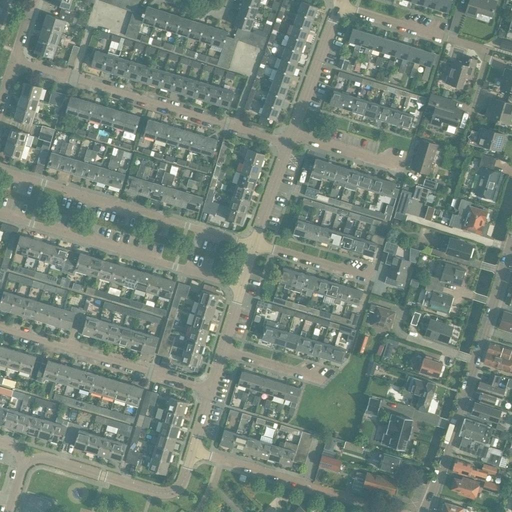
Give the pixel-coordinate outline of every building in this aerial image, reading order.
[(87,22),(79,19),(80,14),(79,14),(79,13),(76,12),(74,11),(75,5),(73,4),(73,0),(51,0),(50,4),(62,7),(60,13),(87,22)] [(117,0),(115,6),(120,8),(123,0),(117,0)] [(123,0),(120,8),(126,11),(130,0),(123,0)] [(136,1),(132,0),(130,0),(126,11),(132,13),(136,1)] [(260,0),(242,0),(241,3),(257,8),(260,0)] [(435,8),(437,0),(425,0),(424,5),(435,8)] [(437,0),(435,8),(447,12),(451,0),(437,0)] [(491,15),(495,1),(491,0),(479,0),(480,1),(477,0),(468,0),(465,13),(475,16),(477,11),(491,15)] [(280,3),(274,1),(271,9),(270,12),(275,14),(280,3)] [(296,15),(312,20),(317,7),(301,2),(296,15)] [(237,14),(253,19),(257,8),(241,3),(237,14)] [(142,22),(141,23),(153,26),(159,9),(147,5),(147,7),(143,17),(142,22)] [(506,6),(503,14),(510,16),(511,7),(506,6)] [(165,30),(170,13),(159,9),(153,26),(165,30)] [(280,9),(276,21),(280,23),(285,10),(280,9)] [(275,14),(270,12),(266,24),(271,25),(275,14)] [(86,27),(87,22),(60,13),(58,19),(47,15),(42,28),(60,34),(64,21),(72,24),(72,23),(76,24),(86,27)] [(142,22),(143,17),(132,13),(130,19),(142,22)] [(176,33),(182,17),(170,13),(165,30),(176,33)] [(238,27),(249,31),(253,19),(237,14),(233,25),(238,27)] [(312,20),(296,15),(292,27),(307,33),(312,20)] [(188,37),(193,20),(182,17),(176,33),(188,37)] [(140,28),(141,23),(142,22),(130,19),(128,25),(140,28)] [(199,41),(204,24),(193,20),(188,37),(199,41)] [(210,44),(216,28),(204,24),(199,41),(210,44)] [(271,25),(266,24),(263,32),(268,34),(271,25)] [(138,34),(140,28),(128,25),(127,31),(138,34)] [(233,39),(237,40),(245,43),(249,32),(249,31),(238,27),(233,39)] [(307,33),(292,27),(287,40),(303,45),(307,33)] [(60,34),(42,28),(38,40),(56,46),(60,34)] [(224,42),(226,36),(227,32),(216,28),(210,44),(222,48),(224,42)] [(355,62),(364,32),(351,28),(348,41),(356,44),(351,58),(351,61),(355,62)] [(138,34),(127,31),(125,36),(136,40),(138,34)] [(255,34),(249,32),(245,43),(251,45),(255,34)] [(367,63),(375,35),(364,32),(355,62),(355,63),(356,59),(361,45),(368,47),(363,62),(367,63)] [(261,36),(255,34),(251,45),(256,47),(261,36)] [(122,44),(124,39),(113,35),(109,47),(118,50),(119,44),(122,44)] [(142,35),(140,41),(148,44),(150,38),(142,35)] [(375,35),(367,63),(368,63),(372,49),(383,52),(387,39),(375,35)] [(226,36),(224,42),(235,46),(237,40),(233,39),(226,36)] [(266,38),(261,36),(256,47),(262,49),(266,38)] [(151,45),(159,47),(161,41),(153,39),(151,45)] [(387,39),(383,52),(395,55),(399,42),(387,39)] [(56,46),(38,40),(34,53),(52,59),(56,46)] [(303,45),(287,40),(283,52),(298,58),(303,45)] [(511,49),(511,42),(502,40),(500,46),(511,49)] [(233,52),(235,46),(224,42),(222,48),(233,52)] [(402,74),(411,46),(399,42),(395,55),(403,58),(398,72),(402,74)] [(135,43),(134,48),(142,51),(144,45),(135,43)] [(163,48),(171,51),(173,45),(165,43),(163,48)] [(147,46),(145,52),(153,54),(155,49),(147,46)] [(174,52),(182,55),(184,49),(176,46),(174,52)] [(414,77),(422,49),(411,46),(402,74),(403,74),(408,59),(415,61),(410,76),(414,77)] [(231,57),(233,52),(222,48),(220,54),(231,57)] [(422,49),(414,77),(415,77),(419,63),(426,65),(421,79),(426,81),(431,66),(435,53),(422,49)] [(158,50),(157,55),(165,58),(167,52),(158,50)] [(186,56),(193,58),(195,52),(188,50),(186,56)] [(77,53),(71,51),(66,65),(72,67),(77,53)] [(102,70),(107,54),(95,51),(90,67),(102,70)] [(298,58),(283,52),(278,65),(294,70),(298,58)] [(170,53),(168,59),(176,62),(178,56),(170,53)] [(107,54),(102,70),(113,74),(118,58),(107,54)] [(197,59),(205,62),(207,56),(199,54),(197,59)] [(230,63),(231,57),(220,54),(218,60),(230,63)] [(337,65),(337,66),(337,67),(338,68),(340,68),(341,69),(343,69),(344,69),(344,70),(345,70),(346,70),(347,71),(349,71),(352,72),(353,72),(353,71),(353,70),(353,69),(354,68),(354,67),(354,66),(353,65),(352,65),(351,65),(351,64),(350,64),(349,64),(349,63),(349,62),(349,61),(348,60),(346,60),(345,60),(345,59),(344,59),(344,58),(345,58),(345,56),(344,55),(343,55),(342,55),(341,56),(341,57),(340,58),(339,59),(339,60),(339,61),(338,62),(338,63),(338,65),(337,65)] [(191,66),(193,61),(181,57),(179,63),(191,66)] [(216,66),(218,60),(211,57),(209,63),(216,66)] [(471,75),(476,61),(465,57),(463,65),(452,62),(446,83),(461,87),(466,73),(471,75)] [(125,77),(130,61),(118,58),(113,74),(125,77)] [(130,61),(125,77),(136,81),(143,60),(138,59),(136,63),(130,61)] [(258,71),(262,73),(267,61),(262,59),(258,71)] [(354,69),(354,70),(354,71),(355,71),(356,71),(358,72),(359,72),(360,71),(360,68),(361,68),(362,68),(363,68),(364,68),(365,69),(366,69),(366,68),(367,65),(368,64),(368,63),(367,63),(363,62),(363,61),(361,60),(360,60),(359,60),(358,59),(357,59),(357,60),(355,67),(355,68),(354,68),(354,69)] [(143,60),(136,81),(148,84),(153,68),(142,65),(143,61),(143,60)] [(218,60),(216,66),(228,69),(230,63),(218,60)] [(193,61),(191,66),(199,69),(201,63),(193,61)] [(204,64),(202,70),(211,72),(212,67),(204,64)] [(294,70),(278,65),(274,77),(289,83),(294,70)] [(153,68),(148,84),(159,88),(164,72),(153,68)] [(215,68),(214,73),(219,75),(222,76),(224,70),(215,68)] [(511,69),(506,68),(500,87),(510,90),(510,91),(511,91),(511,69)] [(227,71),(225,77),(234,80),(233,81),(237,82),(239,75),(227,71)] [(164,72),(159,88),(171,91),(176,75),(164,72)] [(348,80),(350,75),(339,72),(339,73),(338,77),(348,80)] [(176,75),(171,91),(182,95),(187,79),(176,75)] [(360,83),(361,78),(350,75),(348,80),(360,83)] [(289,83),(274,77),(269,90),(285,95),(289,83)] [(371,87),(372,82),(361,78),(360,83),(371,87)] [(187,79),(182,95),(194,98),(199,82),(187,79)] [(199,82),(194,98),(205,101),(210,86),(199,82)] [(382,90),(384,85),(372,82),(371,87),(382,90)] [(21,96),(39,101),(42,88),(25,83),(21,96)] [(249,97),(253,98),(258,86),(253,84),(249,97)] [(394,94),(395,89),(384,85),(382,90),(394,94)] [(210,86),(205,101),(217,105),(221,89),(210,86)] [(221,89),(217,105),(228,109),(229,108),(235,109),(239,95),(221,89)] [(405,97),(406,92),(395,89),(394,94),(405,97)] [(285,95),(269,90),(265,102),(280,108),(285,95)] [(340,107),(344,94),(332,90),(328,103),(340,107)] [(55,106),(59,93),(52,91),(48,104),(55,106)] [(406,92),(405,97),(418,101),(419,96),(406,92)] [(59,93),(55,106),(62,108),(65,95),(59,93)] [(344,94),(340,107),(351,110),(355,97),(344,94)] [(457,126),(462,110),(449,106),(451,101),(431,95),(427,108),(434,110),(430,124),(439,126),(441,121),(457,126)] [(18,107),(35,112),(39,101),(21,96),(18,107)] [(77,116),(82,100),(70,97),(66,113),(77,116)] [(253,98),(249,97),(244,109),(249,111),(253,98)] [(355,97),(351,110),(363,114),(367,101),(355,97)] [(508,124),(511,112),(511,104),(491,98),(489,108),(494,110),(491,119),(508,124)] [(89,120),(94,104),(82,100),(77,116),(89,120)] [(378,104),(374,117),(385,121),(389,108),(384,106),(386,101),(381,100),(379,105),(378,104)] [(367,101),(363,114),(374,117),(378,104),(367,101)] [(280,108),(265,102),(260,115),(276,121),(280,108)] [(390,108),(389,108),(385,121),(397,124),(401,111),(395,109),(396,105),(392,103),(390,108)] [(100,123),(105,107),(94,104),(89,120),(100,123)] [(35,112),(18,107),(14,119),(31,125),(35,112)] [(112,126),(116,111),(105,107),(100,123),(112,126)] [(123,130),(128,114),(116,111),(112,126),(123,130)] [(412,115),(401,111),(397,124),(408,128),(412,115)] [(128,114),(123,130),(135,133),(140,117),(128,114)] [(155,139),(159,123),(147,120),(143,136),(155,139)] [(166,143),(171,127),(159,123),(155,139),(166,143)] [(40,132),(53,136),(55,130),(42,126),(40,132)] [(178,146),(182,130),(171,127),(166,143),(178,146)] [(500,150),(504,135),(482,128),(478,144),(500,150)] [(8,141),(29,148),(25,146),(28,134),(11,129),(8,141)] [(189,150),(194,134),(182,130),(178,146),(189,150)] [(53,136),(40,132),(39,139),(51,142),(53,136)] [(201,153),(205,137),(194,134),(189,150),(201,153)] [(205,137),(201,153),(212,157),(217,141),(205,137)] [(428,173),(437,145),(420,140),(412,168),(428,173)] [(29,148),(8,141),(4,153),(14,156),(12,164),(19,166),(21,158),(26,159),(29,148)] [(60,170),(68,143),(63,142),(59,155),(52,153),(48,166),(60,170)] [(219,156),(225,158),(229,144),(223,142),(219,156)] [(68,143),(60,170),(72,174),(76,160),(69,158),(73,145),(68,143)] [(454,155),(456,147),(448,144),(446,152),(454,155)] [(76,160),(72,174),(84,177),(92,151),(87,149),(83,162),(76,160)] [(244,162),(260,167),(264,155),(248,150),(244,162)] [(44,165),(48,153),(41,151),(37,163),(44,165)] [(92,151),(84,177),(96,181),(100,167),(94,165),(97,152),(92,151)] [(116,158),(108,184),(121,188),(125,175),(126,170),(119,168),(122,159),(122,157),(123,156),(117,154),(116,158)] [(482,168),(474,194),(490,199),(499,173),(492,171),(494,164),(496,159),(482,154),(481,160),(479,167),(482,168)] [(100,167),(96,181),(108,184),(116,158),(111,156),(107,169),(100,167)] [(216,166),(221,167),(222,163),(224,163),(225,158),(219,156),(216,166)] [(321,180),(323,175),(327,162),(315,158),(311,172),(310,177),(321,180)] [(240,173),(256,179),(260,167),(244,162),(240,173)] [(327,162),(323,175),(334,179),(338,165),(327,162)] [(137,193),(145,166),(140,165),(136,178),(129,176),(125,189),(137,193)] [(338,165),(334,179),(335,179),(333,184),(344,187),(349,169),(338,165)] [(145,166),(137,193),(150,197),(154,183),(155,179),(148,177),(151,168),(145,166)] [(212,177),(217,179),(221,167),(216,166),(212,177)] [(174,204),(178,191),(171,189),(177,168),(172,167),(170,174),(162,200),(174,204)] [(349,169),(344,187),(355,190),(357,186),(361,172),(349,169)] [(162,200),(170,174),(165,172),(161,185),(154,183),(150,197),(162,200)] [(361,172),(357,186),(368,189),(372,176),(361,172)] [(237,185),(253,190),(256,179),(240,173),(237,185)] [(372,176),(368,189),(379,193),(383,179),(372,176)] [(209,189),(214,191),(217,179),(212,177),(209,189)] [(437,182),(425,178),(423,185),(435,189),(437,182)] [(383,179),(379,193),(391,196),(396,198),(399,189),(394,188),(395,183),(383,179)] [(419,200),(423,187),(416,185),(416,186),(407,183),(405,188),(415,191),(412,198),(419,200)] [(233,197),(249,202),(253,190),(237,185),(233,197)] [(315,199),(317,194),(318,190),(307,187),(306,191),(304,196),(315,199)] [(423,187),(419,200),(425,202),(429,189),(423,187)] [(214,191),(209,189),(206,199),(213,201),(215,194),(213,193),(214,191)] [(402,190),(395,212),(405,215),(411,193),(402,190)] [(178,191),(174,204),(186,207),(190,194),(178,191)] [(190,194),(186,207),(198,211),(202,198),(190,194)] [(327,202),(328,198),(317,194),(315,199),(327,202)] [(249,202),(233,197),(229,208),(245,213),(249,202)] [(328,198),(327,202),(338,206),(340,201),(328,198)] [(456,198),(453,207),(458,209),(460,211),(458,214),(458,215),(484,222),(487,211),(470,206),(471,202),(461,199),(456,198)] [(213,201),(206,199),(202,212),(209,214),(211,206),(215,208),(217,203),(212,202),(213,201)] [(314,207),(315,202),(304,199),(302,204),(314,207)] [(340,201),(338,206),(350,209),(351,204),(340,201)] [(324,210),(326,205),(315,202),(314,207),(324,210)] [(351,204),(350,209),(361,213),(362,208),(351,204)] [(336,214),(337,209),(326,205),(324,210),(336,214)] [(428,206),(424,219),(430,221),(434,208),(428,206)] [(245,213),(229,208),(225,220),(242,225),(245,213)] [(362,208),(361,213),(372,216),(374,211),(362,208)] [(347,217),(349,212),(337,209),(336,214),(347,217)] [(374,211),(372,216),(385,220),(386,215),(374,211)] [(359,221),(360,216),(349,212),(347,217),(359,221)] [(456,214),(453,226),(463,229),(480,234),(484,222),(458,215),(458,214),(456,214)] [(370,224),(371,219),(360,216),(359,221),(370,224)] [(305,236),(309,223),(297,219),(293,233),(305,236)] [(371,219),(370,224),(378,226),(375,234),(383,236),(387,223),(371,219)] [(309,223),(305,236),(316,240),(320,226),(309,223)] [(320,226),(316,240),(327,243),(331,230),(320,226)] [(343,233),(339,246),(350,250),(354,236),(348,234),(349,230),(344,229),(343,233)] [(331,230),(327,243),(339,246),(343,233),(331,230)] [(361,253),(365,240),(360,238),(362,232),(356,230),(354,236),(350,250),(361,253)] [(8,244),(14,246),(17,235),(11,233),(8,244)] [(27,255),(32,239),(20,235),(15,251),(27,255)] [(365,240),(361,253),(373,257),(377,243),(371,241),(372,237),(367,236),(366,240),(365,240)] [(450,238),(445,253),(468,260),(472,246),(458,241),(458,240),(450,238)] [(32,239),(27,255),(39,259),(44,242),(32,239)] [(44,242),(39,259),(51,262),(56,246),(44,242)] [(394,286),(396,279),(404,282),(410,261),(395,256),(398,245),(391,243),(386,259),(391,261),(387,276),(386,276),(384,283),(394,286)] [(14,246),(8,244),(4,256),(10,258),(14,246)] [(68,272),(73,256),(67,254),(68,249),(56,246),(51,262),(63,266),(61,270),(68,272)] [(87,273),(92,257),(80,253),(78,257),(73,256),(68,272),(74,274),(75,270),(87,273)] [(10,258),(4,256),(1,268),(6,270),(10,258)] [(92,257),(87,273),(99,277),(104,260),(92,257)] [(104,260),(99,277),(111,280),(116,264),(104,260)] [(429,275),(427,283),(443,288),(445,282),(460,287),(465,270),(445,263),(440,278),(429,275)] [(116,264),(111,280),(123,284),(128,267),(116,264)] [(22,274),(24,268),(15,266),(13,272),(22,274)] [(128,267),(123,284),(135,287),(140,271),(128,267)] [(289,290),(294,271),(283,267),(279,281),(285,283),(284,288),(289,290)] [(34,278),(35,272),(24,268),(22,274),(34,278)] [(140,271),(135,287),(147,291),(152,274),(140,271)] [(294,271),(289,290),(300,293),(302,288),(306,274),(294,271)] [(35,272),(34,278),(46,281),(48,275),(35,272)] [(19,283),(21,277),(9,273),(7,279),(19,283)] [(152,274),(147,291),(159,295),(164,278),(152,274)] [(313,291),(317,277),(306,274),(302,288),(313,291)] [(21,277),(19,283),(31,286),(32,280),(21,277)] [(317,277),(313,291),(324,294),(328,281),(317,277)] [(164,278),(159,295),(171,298),(176,282),(164,278)] [(32,280),(31,286),(43,290),(45,284),(32,280)] [(328,281),(324,294),(336,297),(340,284),(328,281)] [(180,296),(184,284),(179,283),(175,295),(180,296)] [(443,288),(427,283),(424,290),(432,292),(427,307),(437,310),(436,312),(437,314),(444,316),(446,315),(446,313),(448,313),(453,297),(441,293),(443,288)] [(45,284),(43,290),(55,293),(56,288),(45,284)] [(184,284),(180,296),(186,298),(190,286),(184,284)] [(340,284),(336,297),(336,298),(335,303),(340,305),(341,299),(347,301),(351,287),(340,284)] [(86,287),(84,293),(94,295),(95,290),(86,287)] [(351,287),(347,301),(359,304),(363,290),(351,287)] [(56,288),(55,293),(64,296),(65,290),(56,288)] [(199,302),(215,307),(219,294),(202,289),(199,302)] [(106,299),(107,293),(95,290),(94,295),(106,299)] [(0,307),(10,311),(15,294),(3,291),(0,301),(0,307)] [(117,303),(119,297),(107,293),(106,299),(117,303)] [(22,315),(27,298),(15,294),(10,311),(22,315)] [(186,298),(180,296),(175,295),(171,307),(177,309),(181,297),(186,299),(186,298)] [(129,306),(131,300),(119,297),(117,303),(129,306)] [(284,306),(286,301),(274,297),(273,302),(284,306)] [(34,318),(39,302),(27,298),(22,315),(34,318)] [(141,310),(143,304),(131,300),(129,306),(141,310)] [(286,301),(284,306),(295,309),(297,304),(286,301)] [(46,322),(51,305),(39,302),(34,318),(46,322)] [(114,311),(116,305),(104,302),(103,308),(114,311)] [(195,314),(212,319),(215,307),(199,302),(195,314)] [(153,313),(155,307),(143,304),(141,310),(153,313)] [(297,304),(295,309),(307,312),(308,307),(297,304)] [(58,325),(63,309),(51,305),(46,322),(58,325)] [(116,305),(114,311),(126,315),(128,309),(116,305)] [(282,313),(283,308),(272,305),(271,310),(282,313)] [(395,312),(371,305),(369,311),(375,312),(371,324),(389,330),(395,312)] [(63,309),(58,325),(70,329),(71,325),(77,327),(82,309),(76,308),(72,306),(71,311),(63,309)] [(155,307),(153,313),(165,317),(167,311),(155,307)] [(168,319),(174,320),(177,309),(171,307),(168,319)] [(308,307),(307,312),(318,316),(320,311),(308,307)] [(293,316),(294,311),(283,308),(282,313),(293,316)] [(82,309),(77,327),(83,328),(82,333),(94,336),(99,320),(91,317),(92,312),(89,311),(87,311),(83,310),(82,309)] [(128,309),(126,315),(138,318),(140,312),(128,309)] [(304,320),(306,315),(294,311),(293,316),(304,320)] [(320,311),(318,316),(329,319),(331,314),(320,311)] [(511,332),(511,313),(504,311),(503,312),(498,329),(511,332)] [(140,312),(138,318),(150,322),(152,316),(140,312)] [(420,314),(414,312),(410,323),(416,326),(420,314)] [(342,318),(341,322),(356,327),(359,315),(352,313),(350,320),(342,318)] [(192,326),(208,330),(212,319),(195,314),(192,326)] [(331,314),(329,319),(341,322),(342,318),(331,314)] [(316,323),(317,318),(306,315),(304,320),(316,323)] [(152,316),(150,322),(159,324),(161,319),(152,316)] [(327,327),(328,322),(317,318),(316,323),(327,327)] [(164,330),(170,332),(174,320),(168,319),(164,330)] [(106,340),(111,323),(99,320),(94,336),(106,340)] [(430,320),(425,335),(447,343),(452,327),(430,320)] [(273,342),(278,324),(267,321),(261,339),(273,342)] [(338,330),(340,325),(328,322),(327,327),(338,330)] [(118,343),(123,327),(111,323),(106,340),(118,343)] [(278,324),(273,342),(284,346),(288,332),(283,330),(284,326),(278,324)] [(340,325),(338,330),(351,334),(352,329),(340,325)] [(188,337),(204,342),(208,330),(192,326),(188,337)] [(130,347),(135,330),(123,327),(118,343),(130,347)] [(141,350),(146,334),(135,330),(130,347),(141,350)] [(166,344),(167,344),(170,332),(164,330),(161,342),(166,344)] [(300,335),(296,349),(307,352),(311,339),(305,337),(306,333),(301,331),(300,336),(300,335)] [(288,332),(284,346),(296,349),(300,335),(288,332)] [(146,334),(141,350),(154,354),(159,337),(146,334)] [(311,339),(307,352),(318,356),(322,342),(317,340),(318,336),(313,334),(312,339),(311,339)] [(358,352),(363,353),(368,337),(368,335),(365,334),(364,336),(363,336),(358,352)] [(204,342),(188,337),(184,349),(201,354),(204,342)] [(322,342),(318,356),(330,359),(334,345),(328,344),(329,339),(324,338),(323,342),(322,342)] [(388,339),(383,355),(389,357),(392,346),(396,347),(398,342),(388,339)] [(166,344),(161,342),(157,355),(162,356),(166,344)] [(486,353),(511,360),(511,349),(489,342),(486,353)] [(163,356),(160,366),(167,369),(170,360),(168,360),(170,354),(182,358),(181,362),(197,367),(201,354),(184,349),(167,344),(166,344),(162,356),(163,356)] [(334,345),(330,359),(341,362),(345,349),(334,345)] [(0,346),(0,363),(7,366),(12,350),(0,346)] [(12,350),(7,366),(19,370),(24,353),(12,350)] [(36,380),(41,363),(35,361),(36,357),(24,353),(19,370),(31,373),(29,378),(36,380)] [(511,364),(511,360),(486,353),(483,363),(510,372),(510,371),(511,371),(511,367),(511,368),(511,364)] [(438,377),(442,363),(431,360),(432,358),(426,356),(425,358),(424,358),(419,371),(438,377)] [(41,363),(36,380),(42,382),(44,377),(55,381),(60,364),(48,361),(47,365),(41,363)] [(367,374),(373,376),(377,364),(370,362),(367,374)] [(60,364),(55,381),(67,384),(72,368),(60,364)] [(72,368),(67,384),(79,388),(84,371),(72,368)] [(91,391),(96,375),(84,371),(79,388),(91,391)] [(249,387),(253,374),(241,371),(237,384),(249,387)] [(261,391),(265,378),(253,374),(249,387),(261,391)] [(502,398),(504,389),(497,387),(500,377),(490,374),(487,384),(479,382),(476,391),(482,393),(479,402),(494,406),(497,396),(502,398)] [(96,375),(91,391),(103,395),(108,378),(96,375)] [(404,390),(431,398),(433,393),(436,391),(437,388),(435,385),(408,376),(404,390)] [(115,398),(120,382),(108,378),(103,395),(115,398)] [(272,394),(276,381),(265,378),(261,391),(272,394)] [(16,382),(4,379),(2,384),(14,388),(16,382)] [(284,398),(288,385),(276,381),(272,394),(284,398)] [(120,382),(115,398),(127,402),(131,385),(120,382)] [(144,389),(131,385),(127,402),(139,405),(144,389)] [(288,385),(284,398),(291,400),(290,406),(294,407),(296,402),(300,388),(288,385)] [(0,387),(0,388),(0,393),(11,397),(13,391),(0,387)] [(148,404),(152,392),(147,390),(143,403),(148,404)] [(431,398),(404,390),(402,396),(411,399),(410,404),(416,406),(415,408),(426,412),(430,410),(431,408),(429,404),(431,398)] [(13,391),(11,397),(23,400),(24,394),(13,391)] [(152,392),(148,404),(154,406),(158,394),(152,392)] [(62,402),(63,396),(55,394),(53,400),(62,402)] [(63,396),(62,402),(74,406),(76,400),(63,396)] [(166,409),(183,415),(187,402),(170,397),(166,409)] [(369,397),(365,412),(377,416),(381,400),(369,397)] [(46,407),(48,401),(36,398),(34,404),(46,407)] [(76,400),(74,406),(86,409),(87,403),(76,400)] [(48,401),(46,407),(55,410),(57,404),(48,401)] [(502,411),(475,402),(471,414),(497,423),(502,411)] [(87,403),(86,409),(97,413),(99,407),(87,403)] [(139,414),(145,416),(148,405),(154,406),(148,404),(143,403),(139,414)] [(109,416),(111,411),(99,407),(97,413),(109,416)] [(7,408),(2,425),(14,429),(19,412),(7,408)] [(71,409),(68,417),(75,419),(78,411),(71,409)] [(164,409),(160,421),(163,421),(179,426),(183,415),(166,409),(164,409)] [(111,411),(109,416),(121,420),(123,414),(111,411)] [(19,412),(14,429),(26,432),(31,416),(19,412)] [(123,414),(121,420),(133,423),(135,418),(123,414)] [(136,426),(142,428),(145,416),(139,414),(136,426)] [(386,425),(381,443),(388,445),(388,446),(404,450),(407,438),(409,439),(412,426),(410,426),(412,419),(396,415),(391,414),(390,420),(389,420),(387,425),(386,425)] [(31,416),(26,432),(38,436),(43,419),(31,416)] [(106,425),(108,419),(96,416),(94,422),(106,425)] [(459,449),(478,455),(485,458),(485,457),(489,458),(487,462),(503,468),(506,459),(502,457),(502,456),(500,455),(502,451),(489,446),(490,444),(486,443),(488,438),(482,437),(486,425),(465,418),(460,435),(463,436),(459,449)] [(43,419),(38,436),(50,439),(55,423),(43,419)] [(108,419),(106,425),(118,429),(120,423),(108,419)] [(55,423),(50,439),(62,443),(63,439),(69,440),(74,423),(68,421),(66,426),(55,423)] [(179,426),(163,421),(159,433),(176,438),(179,426)] [(74,423),(69,440),(75,442),(74,446),(86,450),(91,434),(79,430),(81,425),(74,423)] [(120,423),(118,429),(127,431),(129,426),(120,423)] [(132,438),(138,440),(142,428),(136,426),(132,438)] [(231,447),(236,433),(223,429),(219,444),(231,447)] [(236,433),(231,447),(243,451),(247,437),(241,435),(242,431),(238,430),(236,433)] [(300,436),(311,439),(313,434),(301,430),(300,436)] [(155,445),(172,450),(176,438),(159,433),(155,445)] [(91,434),(86,450),(98,454),(103,437),(91,434)] [(298,441),(310,444),(311,439),(300,436),(298,441)] [(103,437),(98,454),(110,457),(115,441),(103,437)] [(247,437),(243,451),(255,454),(259,440),(247,437)] [(138,440),(132,438),(129,450),(134,451),(135,452),(138,440)] [(259,440),(255,454),(267,458),(271,444),(259,440)] [(115,441),(110,457),(122,461),(127,444),(115,441)] [(284,443),(279,461),(291,465),(292,461),(294,456),(295,451),(297,446),(297,445),(285,441),(284,443)] [(297,446),(308,449),(310,444),(298,441),(297,445),(297,446)] [(361,454),(364,446),(345,441),(343,448),(361,454)] [(271,444),(267,458),(279,461),(284,443),(280,442),(279,446),(271,444)] [(172,450),(155,445),(152,457),(169,462),(172,450)] [(295,451),(307,454),(308,449),(297,446),(295,451)] [(134,451),(129,450),(125,462),(130,464),(134,451)] [(135,452),(134,451),(130,464),(136,466),(140,453),(135,452)] [(294,456),(305,459),(307,454),(295,451),(294,456)] [(396,473),(401,458),(384,453),(383,453),(378,452),(376,457),(382,459),(379,468),(396,473)] [(337,471),(341,460),(321,454),(318,465),(337,471)] [(294,456),(292,461),(304,464),(305,459),(294,456)] [(169,462),(152,457),(148,469),(165,474),(169,462)] [(494,474),(496,468),(483,464),(481,470),(471,467),(472,465),(455,460),(452,471),(484,480),(486,471),(494,474)] [(394,494),(397,481),(386,478),(386,476),(381,474),(381,477),(367,473),(366,476),(357,473),(352,490),(361,493),(363,486),(394,494)] [(474,498),(479,483),(470,480),(470,479),(465,478),(461,477),(461,480),(454,478),(451,488),(458,490),(457,493),(474,498)] [(483,489),(497,494),(500,486),(485,481),(483,489)] [(441,511),(465,511),(466,508),(445,502),(444,504),(443,503),(441,509),(442,509),(441,511)]
